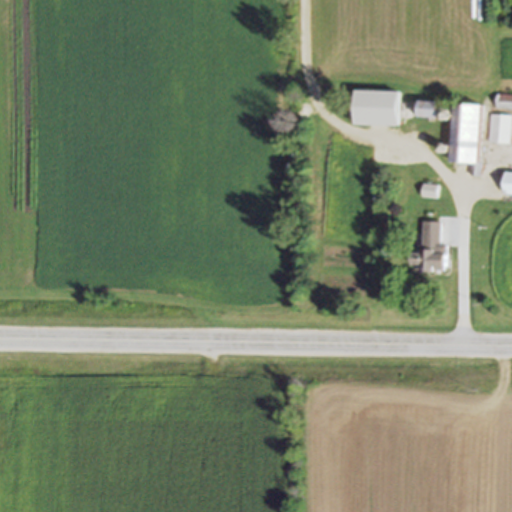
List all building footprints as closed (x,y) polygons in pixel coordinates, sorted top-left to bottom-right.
[(399,127),(400,116),(406,116),(406,107),(400,107),(400,92),(356,91),(355,126),(399,127)] [(511,110),(511,95),(497,96),(497,110),(511,110)] [(442,102),(418,102),(418,119),(442,119),(442,102)] [(483,105),(454,104),(452,163),(481,164),(483,105)] [(491,144),(511,144),(511,115),(491,115),(491,144)] [(448,244),(442,244),(442,222),(423,222),(423,253),(412,253),(412,271),(447,271),(448,244)]
